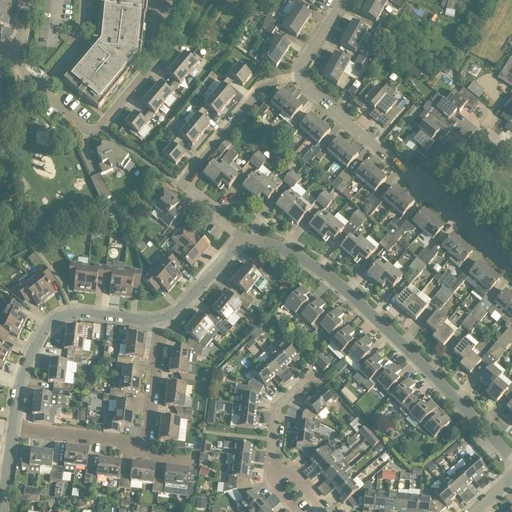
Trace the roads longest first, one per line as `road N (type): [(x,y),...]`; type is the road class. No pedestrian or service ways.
road 1 (residential): [(511,462),(335,281),(280,248),(246,244)]
road 2 (residential): [(430,191),(305,83),(305,55),(339,0)]
road 3 (residential): [(14,428),(25,361),(49,323),(64,314),(163,317)]
road 4 (residential): [(159,3),(152,65),(94,132),(39,89)]
road 5 (residential): [(322,511),(276,461),(275,448),(281,403),(316,370)]
road 6 (residential): [(127,442),(151,418),(163,317)]
road 7 (residential): [(261,90),(177,188)]
road 8 (residential): [(430,191),(481,127),(511,154)]
